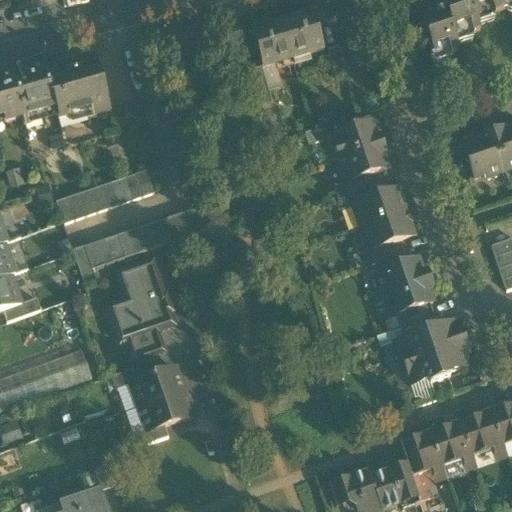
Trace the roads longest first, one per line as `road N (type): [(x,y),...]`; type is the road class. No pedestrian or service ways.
road 1 (residential): [(173,0),(0,44)]
road 2 (residential): [(373,0),(416,139)]
